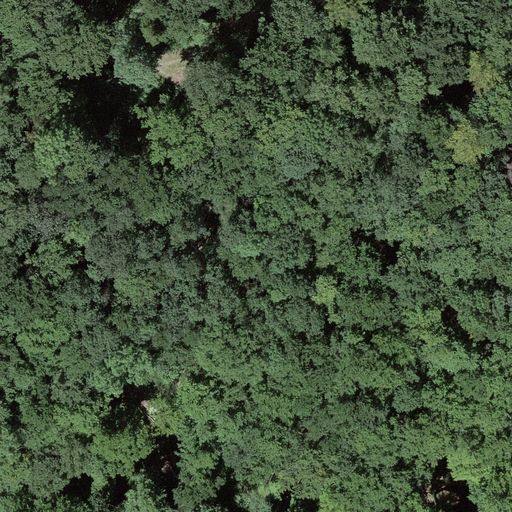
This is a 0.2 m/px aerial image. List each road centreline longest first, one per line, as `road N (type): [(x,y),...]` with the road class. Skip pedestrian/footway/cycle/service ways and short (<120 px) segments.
road 1 (track): [(0,377),(132,349),(511,340)]
road 2 (track): [(0,25),(46,33),(99,58),(164,68)]
